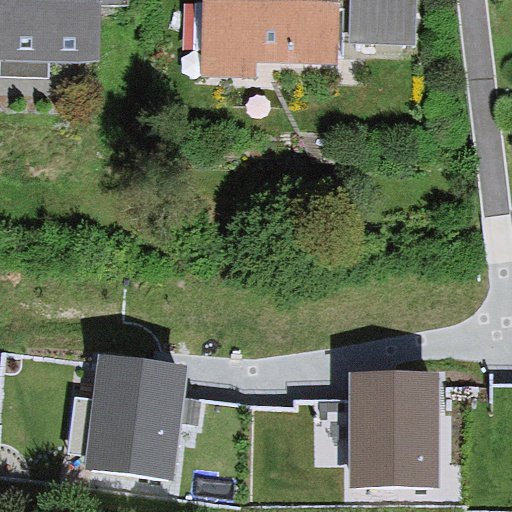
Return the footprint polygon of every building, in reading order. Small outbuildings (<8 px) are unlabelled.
[(0,0),(0,58),(100,61),(101,5),(101,0),(0,0)] [(336,65),(338,0),(203,0),(200,77),(256,79),(257,62),(336,65)] [(417,0),(351,0),(350,44),(416,46),(417,0)] [(188,366),(99,354),(84,468),(173,480),(188,366)] [(440,372),(351,372),(351,488),(440,488),(440,372)]
